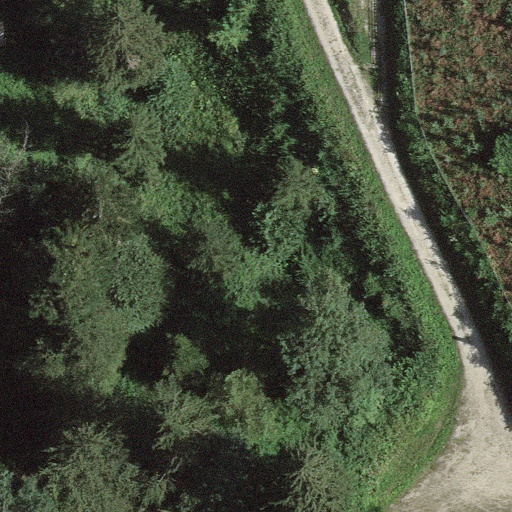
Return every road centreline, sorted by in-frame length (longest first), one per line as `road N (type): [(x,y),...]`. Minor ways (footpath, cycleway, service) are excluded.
road 1 (track): [(375,145),(471,350),(480,395),(476,437),(454,483),(420,511)]
road 2 (track): [(201,511),(0,462)]
road 3 (track): [(322,0),(375,145)]
